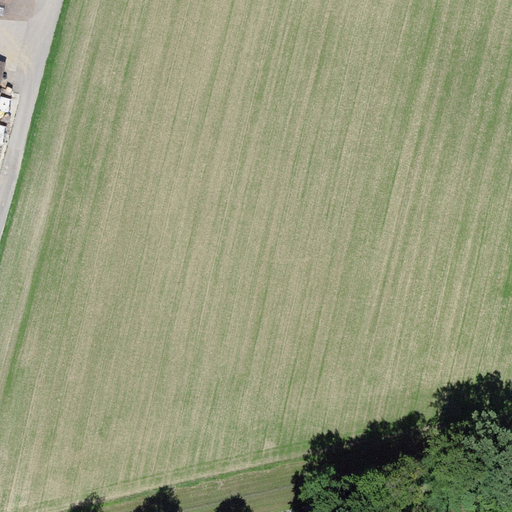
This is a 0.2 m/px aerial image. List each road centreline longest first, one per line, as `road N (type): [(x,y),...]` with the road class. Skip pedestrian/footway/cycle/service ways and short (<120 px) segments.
road 1 (track): [(58,0),(0,216)]
road 2 (track): [(511,473),(304,511)]
